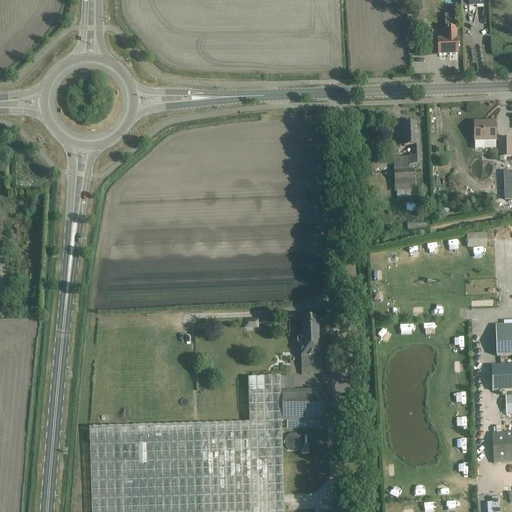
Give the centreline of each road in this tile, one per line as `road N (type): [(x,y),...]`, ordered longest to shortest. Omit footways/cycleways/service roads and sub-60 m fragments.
road 1 (secondary): [(218,98),(511,87)]
road 2 (primary): [(51,511),(66,321)]
road 3 (primary): [(69,142),(66,321)]
road 4 (primary): [(66,321),(95,146)]
